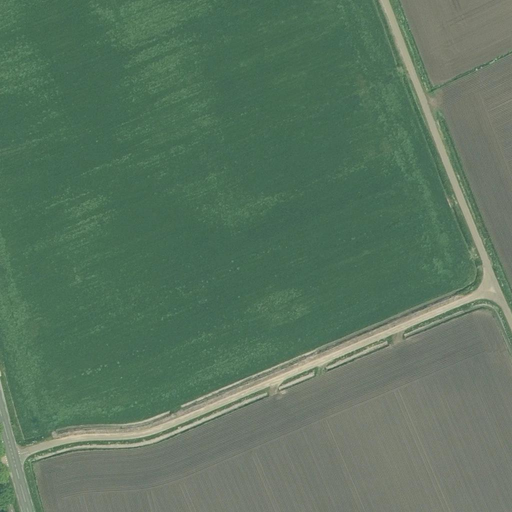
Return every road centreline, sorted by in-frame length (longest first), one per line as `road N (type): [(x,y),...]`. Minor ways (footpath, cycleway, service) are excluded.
road 1 (unclassified): [(13,456),(79,437),(147,432),(495,286)]
road 2 (unclassified): [(495,286),(385,0)]
